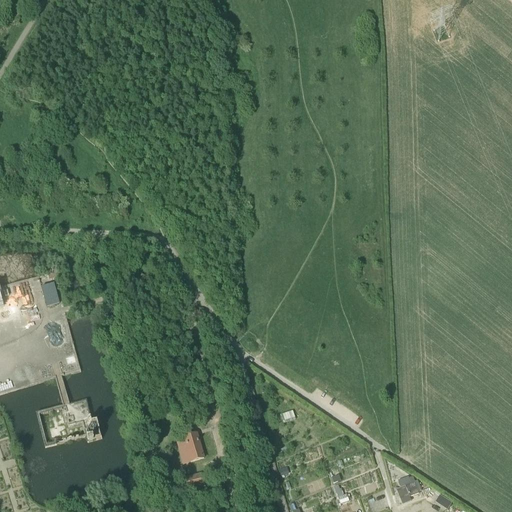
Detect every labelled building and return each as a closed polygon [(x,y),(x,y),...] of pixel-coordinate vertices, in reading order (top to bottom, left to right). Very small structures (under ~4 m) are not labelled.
[(92,428),(87,400),(69,405),(66,406),(63,406),(38,415),(45,442),(47,447),(86,437),(87,443),(101,439),(97,426),(92,428)] [(285,423),(297,421),(295,412),(283,414),(285,423)] [(184,439),(191,462),(204,459),(197,435),(195,436),(193,430),(187,432),(188,438),(184,439)] [(184,493),(205,488),(202,474),(181,479),(184,493)] [(405,486),(410,498),(419,494),(418,489),(420,488),(419,485),(417,487),(415,482),(405,486)] [(341,489),(335,491),(338,497),(343,495),(341,489)] [(347,495),(338,498),(341,503),(349,500),(347,495)]
